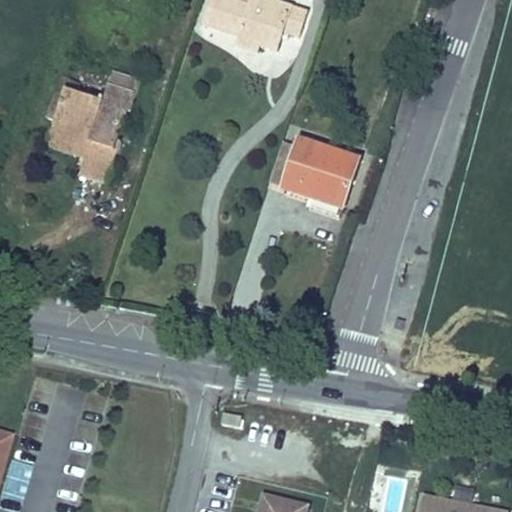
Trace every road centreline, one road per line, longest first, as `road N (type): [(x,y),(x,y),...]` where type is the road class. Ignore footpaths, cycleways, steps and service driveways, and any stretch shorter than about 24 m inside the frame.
road 1 (residential): [(468,0),(344,389)]
road 2 (secondary): [(208,363),(0,324)]
road 3 (secondary): [(511,417),(344,389)]
road 4 (residential): [(175,511),(208,363)]
road 5 (secondary): [(344,389),(208,363)]
